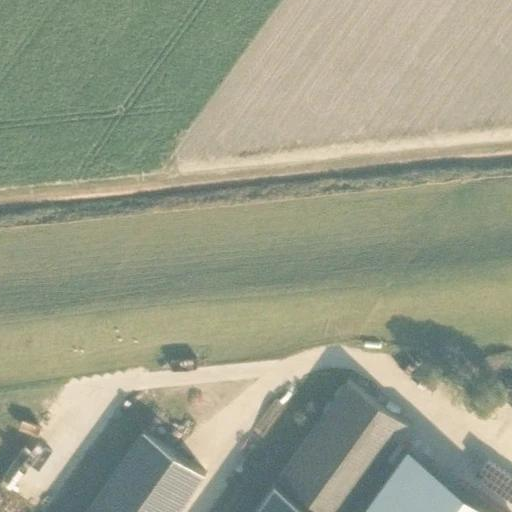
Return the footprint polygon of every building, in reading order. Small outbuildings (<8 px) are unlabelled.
[(344,511),(387,454),(399,436),(411,420),(382,399),(349,375),(279,473),(333,511),(344,511)] [(98,393),(22,488),(52,511),(94,460),(104,468),(111,460),(94,446),(116,419),(123,424),(128,417),(98,393)] [(175,511),(205,470),(144,426),(83,511),(175,511)] [(509,511),(461,478),(459,479),(437,463),(438,461),(426,453),(425,454),(412,445),(413,444),(409,441),(408,442),(399,436),(387,454),(395,460),(357,511),(509,511)] [(323,511),(276,478),(250,511),(323,511)]
